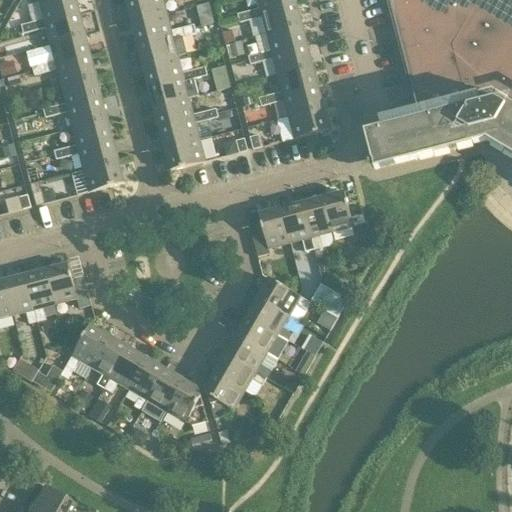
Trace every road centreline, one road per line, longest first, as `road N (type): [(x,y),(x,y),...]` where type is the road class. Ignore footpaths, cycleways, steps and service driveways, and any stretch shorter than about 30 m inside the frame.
road 1 (residential): [(155,212),(225,193),(245,269),(192,353),(103,306),(84,231)]
road 2 (residential): [(155,212),(101,0)]
